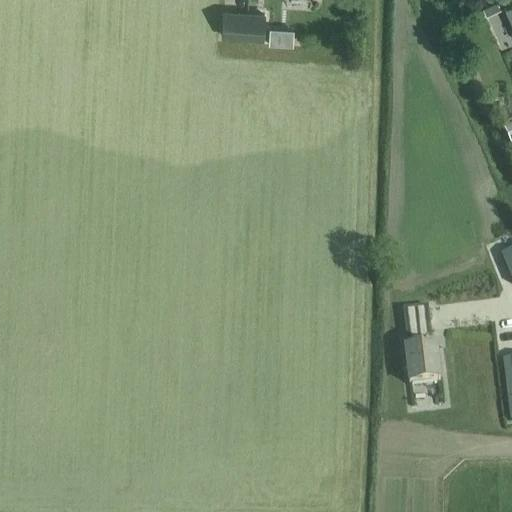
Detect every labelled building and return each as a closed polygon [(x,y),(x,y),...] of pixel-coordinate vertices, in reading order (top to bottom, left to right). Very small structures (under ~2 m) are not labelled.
[(470,0),(461,0),(459,2),(466,15),(475,10),(470,0)] [(223,13),(222,37),(262,40),(263,16),(223,13)] [(511,128),(503,132),(511,150),(511,128)] [(511,247),(511,237),(506,225),(492,231),(501,252),(511,247)] [(511,252),(501,257),(500,258),(511,285),(511,252)] [(408,353),(403,354),(408,388),(441,384),(436,350),(434,350),(428,309),(402,312),(408,353)]
